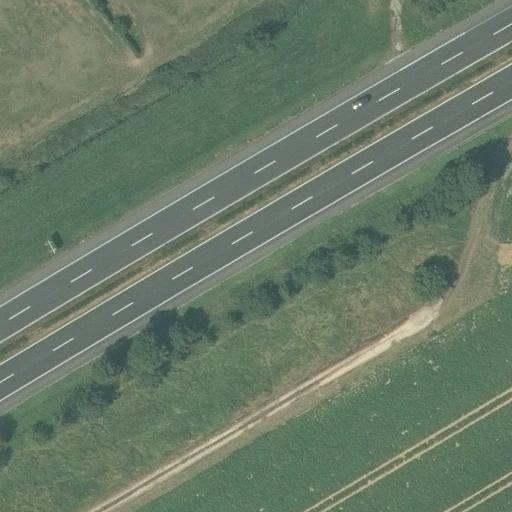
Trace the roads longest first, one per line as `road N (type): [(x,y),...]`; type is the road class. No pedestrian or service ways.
road 1 (motorway): [(0,391),(267,226),(511,88)]
road 2 (motorway): [(511,29),(0,326)]
